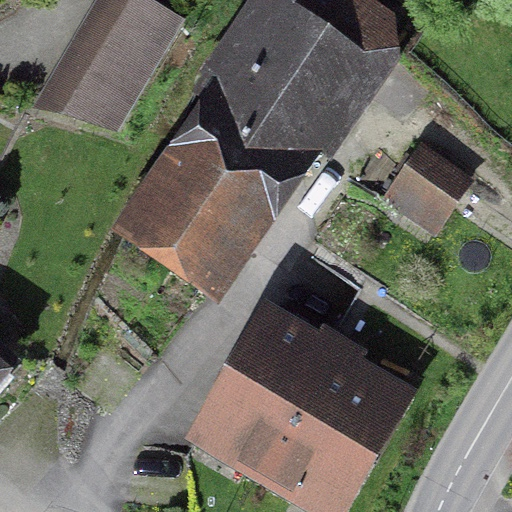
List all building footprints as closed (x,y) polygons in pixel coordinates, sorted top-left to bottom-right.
[(136,83),(171,25),(129,0),(112,0),(82,51),(136,83)] [(363,0),(253,0),(205,72),(221,82),(124,224),(212,285),(393,20),(363,0)] [(82,51),(49,110),(110,128),(136,83),(82,51)] [(382,208),(429,239),(435,227),(463,184),(418,154),(382,208)] [(201,433),(240,455),(234,466),(293,499),(295,494),(301,497),(304,492),(339,511),(342,511),(406,400),(348,366),(352,359),(325,343),(321,351),(266,320),(201,433)]
